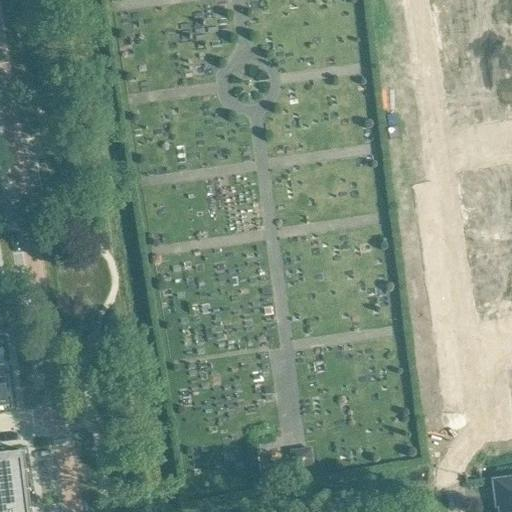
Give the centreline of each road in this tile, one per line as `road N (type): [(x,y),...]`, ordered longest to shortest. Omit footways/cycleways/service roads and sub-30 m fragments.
road 1 (residential): [(415,0),(473,430),(453,466),(456,509)]
road 2 (residential): [(56,415),(3,82)]
